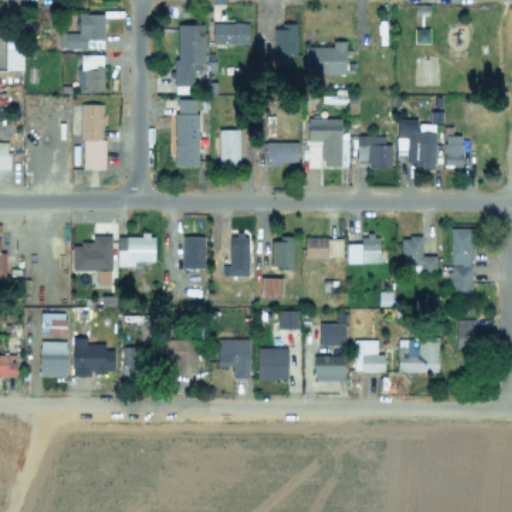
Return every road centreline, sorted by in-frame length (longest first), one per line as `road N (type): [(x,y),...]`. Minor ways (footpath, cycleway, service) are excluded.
road 1 (residential): [(0,405),(511,410)]
road 2 (residential): [(0,199),(511,200)]
road 3 (residential): [(508,200),(505,410)]
road 4 (residential): [(136,0),(136,200)]
